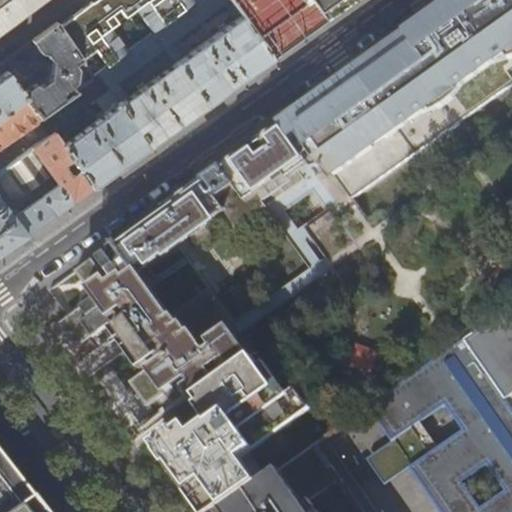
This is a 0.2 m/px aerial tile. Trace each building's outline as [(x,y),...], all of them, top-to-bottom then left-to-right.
[(4,0),(0,3),(0,34),(23,17),(46,0),(4,0)] [(98,0),(84,11),(61,28),(82,59),(83,62),(95,53),(106,69),(129,52),(113,30),(137,12),(154,34),(155,34),(197,2),(195,0),(98,0)] [(236,84),(272,59),(228,0),(200,0),(197,2),(155,34),(165,48),(176,63),(206,105),(236,84)] [(228,0),(272,59),(298,39),(323,20),(308,0),(228,0)] [(511,0),(453,0),(428,19),(355,71),(291,117),(351,202),(511,84),(511,0)] [(308,0),(323,20),(351,0),(308,0)] [(14,70),(8,74),(25,98),(40,118),(63,101),(84,86),(77,78),(78,68),(76,63),(82,59),(61,28),(58,24),(34,41),(42,52),(48,53),(53,60),(52,77),(42,84),(35,83),(27,89),(24,85),(24,81),(16,70),(14,70)] [(120,104),(150,146),(177,126),(206,105),(176,63),(128,98),(117,83),(165,48),(155,34),(154,34),(129,52),(106,69),(99,75),(109,89),(120,104)] [(0,116),(25,98),(8,74),(7,72),(0,76),(0,116)] [(109,89),(99,75),(84,86),(63,101),(73,115),(109,89)] [(49,131),(40,118),(25,98),(0,116),(0,172),(11,165),(7,159),(0,164),(0,147),(31,125),(32,128),(31,132),(39,144),(52,134),(49,131)] [(79,170),(92,187),(121,167),(150,146),(120,104),(70,140),(62,130),(60,132),(55,126),(49,131),(52,134),(53,133),(72,160),(79,170)] [(169,415),(195,397),(253,355),(230,327),(235,323),(211,289),(172,317),(137,270),(144,265),(146,266),(223,211),(237,229),(266,209),(263,204),(290,183),(289,180),(310,165),(281,124),(260,139),(182,195),(168,205),(171,210),(121,246),(117,242),(112,246),(106,250),(124,273),(110,283),(93,259),(75,272),(102,308),(82,323),(93,338),(108,327),(141,370),(159,358),(162,362),(131,384),(148,408),(158,401),(169,415)] [(0,253),(6,249),(64,207),(92,187),(79,170),(74,173),(71,169),(68,172),(64,166),(72,160),(53,133),(52,134),(39,144),(11,165),(0,172),(0,183),(11,198),(19,198),(35,186),(42,196),(13,218),(0,199),(0,253)] [(511,307),(466,340),(511,406),(511,307)] [(367,408),(391,443),(444,406),(462,432),(409,469),(439,511),(511,511),(511,406),(466,340),(404,382),(398,386),(367,408)] [(180,488),(196,511),(218,511),(256,486),(239,461),(312,409),(297,388),(289,393),(259,351),(253,355),(195,397),(199,403),(196,405),(207,424),(192,434),(186,427),(178,432),(176,429),(151,445),(166,467),(169,465),(174,473),(183,485),(180,488)] [(385,486),(437,449),(419,424),(391,443),(367,461),(385,486)] [(316,511),(309,501),(340,479),(315,444),(256,486),(218,511),(316,511)] [(0,461),(0,511),(39,511),(16,483),(0,461)]
